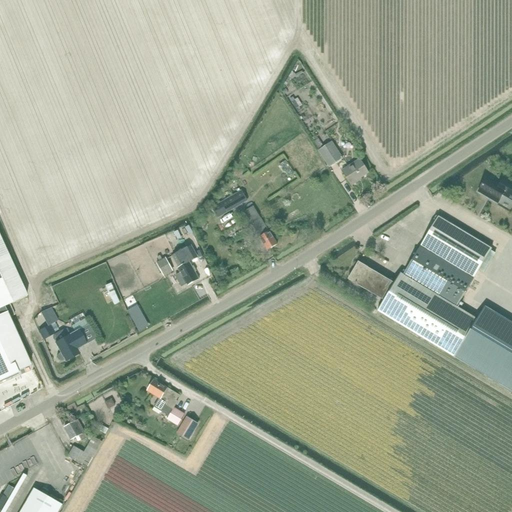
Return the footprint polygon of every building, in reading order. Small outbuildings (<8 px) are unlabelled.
[(329,168),(343,159),(332,142),(318,151),(329,168)] [(360,159),(341,171),(351,186),(358,182),(357,181),(369,173),(360,159)] [(511,183),(504,179),(500,186),(487,179),(479,192),(498,203),(503,195),(511,200),(511,183)] [(219,218),(248,201),(241,191),(212,208),(219,218)] [(277,245),(272,236),(253,205),(246,210),(260,233),(257,235),(262,242),(267,251),(277,245)] [(411,214),(414,218),(427,211),(425,206),(411,214)] [(496,253),(492,251),(492,250),(439,218),(398,283),(394,281),(393,284),(358,263),(349,280),(384,300),(378,312),(456,359),(480,320),(457,308),(480,270),(484,273),(496,253)] [(239,237),(233,227),(221,234),(227,244),(239,237)] [(0,381),(31,367),(9,317),(14,314),(10,304),(27,296),(0,236),(0,381)] [(192,267),(190,263),(197,259),(191,246),(173,256),(179,267),(177,269),(180,273),(175,276),(182,288),(186,285),(187,286),(199,279),(195,272),(197,271),(194,266),(192,267)] [(156,263),(164,277),(174,272),(166,258),(156,263)] [(111,283),(106,286),(114,305),(120,302),(111,283)] [(483,312),(491,317),(496,307),(488,302),(483,312)] [(137,305),(128,310),(133,320),(143,315),(137,305)] [(86,344),(79,331),(89,325),(85,318),(71,326),(74,332),(66,336),(63,330),(53,336),(56,342),(55,343),(60,352),(59,353),(57,356),(57,358),(58,360),(61,361),(63,361),(65,360),(78,353),(76,349),(86,344)] [(511,392),(511,336),(481,318),(456,359),(511,392)] [(51,324),(39,331),(44,340),(56,333),(55,332),(59,330),(54,322),(51,324)] [(177,401),(179,396),(154,380),(148,391),(159,399),(154,407),(170,417),(168,420),(179,427),(186,416),(174,409),(178,402),(177,401)] [(199,424),(193,420),(187,417),(177,434),(189,441),(199,424)] [(88,438),(78,420),(64,428),(71,440),(79,436),(82,442),(88,438)] [(93,437),(84,453),(75,447),(68,457),(87,468),(92,458),(93,458),(103,442),(93,437)] [(23,464),(25,469),(31,466),(32,469),(47,462),(44,455),(23,464)] [(32,473),(11,511),(17,511),(37,475),(32,473)] [(34,489),(20,511),(59,511),(63,505),(34,489)]
